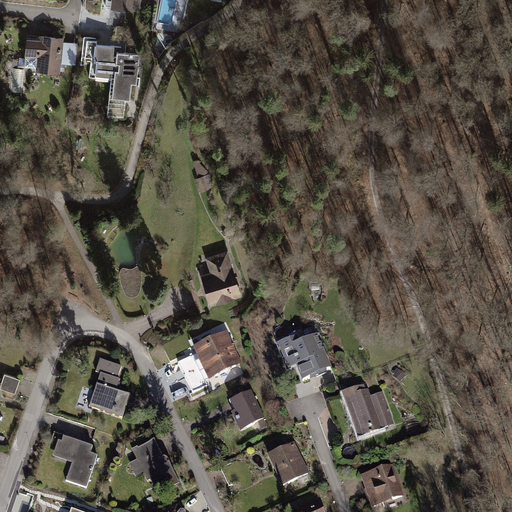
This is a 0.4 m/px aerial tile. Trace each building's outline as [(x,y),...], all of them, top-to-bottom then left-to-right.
[(72,30),(36,28),(34,54),(42,54),(42,65),(69,67),(72,30)] [(151,41),(106,38),(105,40),(94,40),(93,57),(103,58),(102,73),(119,74),(118,95),(139,96),(140,81),(148,82),(151,41)] [(192,163),(203,191),(214,186),(203,159),(192,163)] [(242,243),(206,254),(222,305),(258,294),(242,243)] [(327,325),(290,341),(307,381),(345,364),(327,325)] [(223,335),(194,351),(213,387),(242,371),(223,335)] [(102,374),(90,408),(123,419),(131,397),(114,391),(122,368),(101,361),(97,373),(102,374)] [(0,382),(0,389),(1,388),(15,393),(20,380),(5,375),(2,384),(0,382)] [(261,384),(237,398),(254,427),(278,413),(261,384)] [(392,384),(358,395),(369,430),(403,419),(392,384)] [(308,437),(276,454),(294,486),(325,469),(308,437)] [(93,448),(63,439),(57,455),(74,461),(67,483),(87,489),(97,458),(91,456),(93,448)] [(154,487),(163,483),(167,491),(179,485),(168,463),(166,462),(163,461),(154,442),(131,452),(147,484),(151,482),(154,487)] [(406,458),(375,472),(388,502),(420,488),(406,458)] [(335,511),(326,491),(286,509),(286,511),(335,511)]
